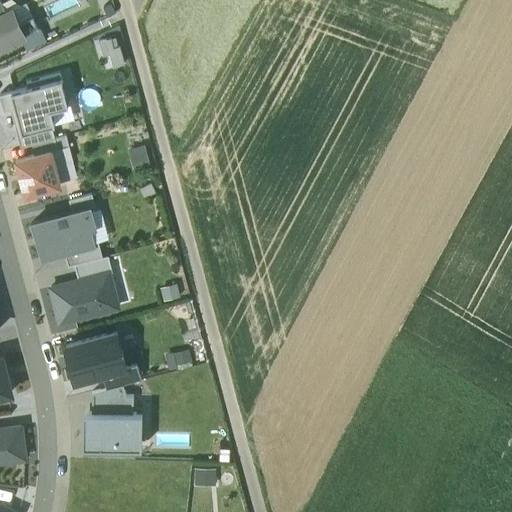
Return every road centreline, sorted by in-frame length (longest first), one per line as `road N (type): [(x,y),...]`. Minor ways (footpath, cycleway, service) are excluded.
road 1 (track): [(128,21),(257,511)]
road 2 (residential): [(0,213),(46,415),(42,511)]
